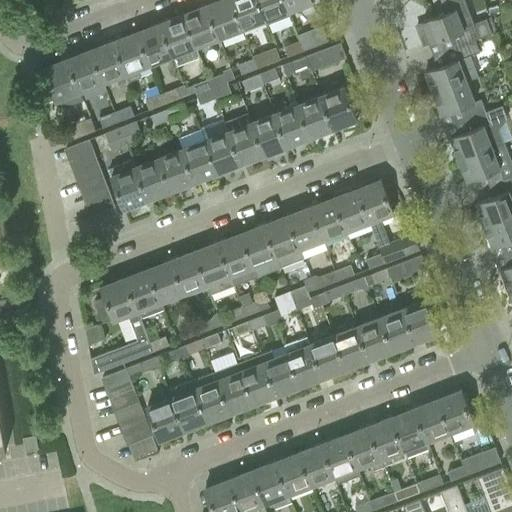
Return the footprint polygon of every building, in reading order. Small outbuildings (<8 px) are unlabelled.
[(224,0),(207,7),(219,37),(242,28),(230,0),(224,0)] [(230,0),(242,28),(265,19),(257,0),(230,0)] [(257,0),(265,19),(267,25),(290,16),(288,11),(283,0),(257,0)] [(283,0),(288,11),(310,2),(311,3),(312,3),(311,0),(283,0)] [(423,23),(417,25),(424,44),(430,42),(431,43),(448,36),(453,48),(474,39),(475,40),(492,33),(486,18),(471,24),(462,0),(452,0),(441,4),(445,13),(422,21),(423,23)] [(184,14),(183,14),(195,46),(219,37),(207,7),(184,15),(184,14)] [(183,16),(161,24),(172,55),(176,66),(199,57),(195,46),(183,14),(182,14),(183,16)] [(138,31),(137,32),(149,64),(172,55),(161,24),(138,33),(138,31)] [(298,36),(300,41),(303,51),(327,41),(322,27),(298,36)] [(137,34),(114,42),(129,81),(140,77),(137,68),(149,64),(137,32),(136,32),(137,34)] [(435,67),(425,71),(433,93),(466,81),(479,75),(471,54),(479,52),(475,40),(474,39),(453,48),(457,59),(435,67)] [(303,51),(300,41),(284,47),(288,56),(303,51)] [(91,49),(103,81),(115,77),(119,85),(129,81),(114,42),(92,51),(91,49)] [(305,56),(309,66),(311,71),(346,58),(341,43),(305,56)] [(275,47),(252,56),(253,57),(253,58),(257,68),(280,60),(275,47)] [(91,51),(68,60),(80,90),(103,81),(91,49),(90,49),(91,51)] [(309,66),(305,56),(290,62),(294,71),(309,66)] [(253,58),(237,64),(241,74),(257,68),(253,58)] [(45,67),(44,67),(56,101),(59,108),(82,99),(79,90),(80,90),(68,60),(46,68),(45,67)] [(275,68),(260,74),(263,83),(279,77),(275,68)] [(224,74),(208,80),(212,89),(228,83),(224,74)] [(263,83),(260,74),(243,81),(247,90),(263,83)] [(208,80),(193,86),(197,95),(212,89),(208,80)] [(459,108),(464,119),(485,111),(481,99),(474,101),(466,81),(433,93),(441,115),(459,108)] [(228,83),(212,89),(215,97),(231,91),(228,83)] [(184,85),(161,94),(163,100),(164,102),(164,103),(187,94),(184,85)] [(343,88),(321,96),(333,126),(355,118),(355,120),(357,119),(356,117),(368,113),(360,94),(349,98),(344,86),(343,86),(343,88)] [(212,89),(197,95),(200,103),(215,97),(212,89)] [(161,94),(145,100),(149,108),(149,109),(164,103),(164,102),(163,100),(161,94)] [(321,96),(298,105),(311,137),(311,136),(311,135),(333,126),(321,96)] [(183,104),(168,110),(171,119),(186,113),(183,104)] [(298,105),(275,114),(287,144),(309,135),(310,137),(311,137),(298,105)] [(450,137),(458,159),(503,142),(498,128),(506,118),(501,105),(485,111),(464,119),(468,130),(450,137)] [(130,106),(115,111),(118,118),(118,119),(119,120),(133,115),(133,114),(132,112),(130,106)] [(171,119),(168,110),(151,116),(155,125),(171,119)] [(115,111),(99,118),(102,126),(102,127),(119,120),(118,119),(118,118),(115,111)] [(248,112),(225,121),(229,132),(241,162),(263,153),(264,155),(264,154),(252,123),(248,112)] [(275,114),(252,123),(264,154),(265,154),(264,153),(287,144),(275,114)] [(61,129),(65,141),(96,130),(91,118),(61,129)] [(137,122),(122,128),(125,136),(140,130),(137,122)] [(125,136),(122,128),(105,134),(108,142),(125,136)] [(202,129),(178,138),(183,149),(194,179),(217,171),(218,173),(218,172),(206,140),(202,129)] [(229,132),(206,140),(218,172),(219,172),(218,170),(241,162),(229,132)] [(65,148),(69,159),(93,150),(89,139),(65,148)] [(484,174),(489,185),(511,177),(511,176),(511,164),(503,142),(458,159),(467,180),(484,174)] [(183,149),(160,158),(172,190),(173,190),(172,188),(194,179),(183,149)] [(69,159),(74,170),(97,161),(93,150),(69,159)] [(160,158),(137,167),(148,197),(171,188),(171,190),(172,190),(160,158)] [(133,159),(109,168),(112,175),(118,189),(125,208),(126,208),(126,206),(148,197),(137,167),(133,159)] [(74,170),(78,182),(102,173),(97,161),(74,170)] [(78,182),(82,193),(106,184),(102,173),(78,182)] [(493,196),(475,203),(484,225),(511,213),(511,176),(511,177),(489,185),(493,196)] [(379,181),(357,190),(369,221),(385,262),(419,248),(413,233),(389,242),(379,217),(391,212),(392,214),(393,213),(390,205),(380,179),(379,180),(379,181)] [(82,193),(87,204),(110,195),(106,184),(82,193)] [(334,197),(333,197),(346,230),(369,221),(357,190),(335,199),(334,197)] [(110,195),(87,204),(91,215),(115,206),(110,195)] [(333,199),(311,208),(323,239),(346,230),(333,197),(332,197),(333,199)] [(401,201),(390,205),(393,213),(404,209),(401,201)] [(288,214),(287,215),(300,247),(323,239),(311,208),(288,216),(288,214)] [(511,213),(484,225),(492,246),(510,240),(511,245),(511,213)] [(287,217),(265,225),(276,256),(281,268),(304,259),(300,247),(287,215),(286,215),(287,217)] [(242,232),(241,232),(253,265),(276,256),(265,225),(242,234),(242,232)] [(241,235),(218,243),(230,274),(234,285),(258,277),(253,265),(241,232),(240,233),(241,235)] [(195,250),(207,283),(211,294),(234,285),(230,274),(218,243),(196,252),(195,250)] [(194,253),(172,261),(184,292),(207,283),(195,250),(194,251),(194,253)] [(381,252),(365,258),(369,268),(385,262),(381,252)] [(421,254),(387,267),(390,277),(392,282),(427,269),(421,254)] [(149,267),(148,268),(161,300),(184,292),(172,261),(150,270),(149,267)] [(350,263),(333,270),(335,276),(339,275),(340,279),(354,273),(350,263)] [(511,264),(500,269),(509,291),(511,289),(511,264)] [(390,277),(387,267),(371,273),(374,283),(390,277)] [(148,270),(126,279),(141,318),(164,309),(161,300),(148,268),(147,268),(148,270)] [(335,276),(333,270),(321,275),(324,285),(340,279),(339,275),(335,276)] [(355,278),(340,284),(341,287),(339,288),(341,292),(345,291),(346,294),(359,289),(355,278)] [(141,318),(126,279),(104,287),(103,285),(102,286),(106,297),(95,301),(103,323),(114,318),(115,320),(116,319),(116,318),(127,313),(137,340),(90,358),(93,374),(154,351),(150,342),(141,318)] [(305,284),(289,290),(291,294),(289,295),(291,299),(294,297),(295,300),(309,295),(305,284)] [(341,287),(340,284),(324,290),(329,301),(346,294),(345,291),(341,292),(339,288),(341,287)] [(278,307),(292,301),(295,300),(294,297),(291,299),(289,295),(291,294),(289,290),(274,296),(278,307)] [(309,295),(295,300),(292,301),(293,306),(297,304),(298,308),(296,308),(297,309),(312,303),(309,295)] [(425,301),(403,309),(415,340),(437,332),(438,334),(440,333),(434,319),(445,315),(437,296),(437,295),(425,299),(425,301)] [(0,312),(12,311),(10,299),(0,300),(0,312)] [(257,299),(242,305),(242,306),(240,306),(242,312),(246,311),(247,314),(261,309),(257,299)] [(292,301),(278,307),(281,315),(297,309),(296,308),(298,308),(297,304),(293,306),(292,301)] [(242,306),(242,305),(226,311),(230,321),(247,314),(246,311),(242,312),(240,306),(242,306)] [(403,309),(380,318),(393,351),(393,349),(415,340),(403,309)] [(263,314),(248,320),(249,323),(247,323),(248,327),(252,326),(253,329),(267,324),(263,314)] [(211,317),(196,323),(197,323),(195,324),(197,329),(200,327),(202,331),(214,327),(211,317)] [(380,318),(357,327),(369,358),(391,350),(392,351),(393,351),(380,318)] [(249,323),(248,320),(232,326),(236,336),(253,329),(252,326),(248,327),(247,323),(249,323)] [(197,323),(196,323),(180,329),(184,338),(202,331),(200,327),(197,329),(195,324),(197,323)] [(84,329),(88,346),(102,339),(97,324),(84,329)] [(357,327),(333,336),(346,369),(347,368),(346,367),(369,358),(357,327)] [(217,332),(202,338),(203,340),(201,340),(203,345),(206,343),(208,346),(220,341),(217,332)] [(165,336),(150,342),(154,351),(169,345),(165,336)] [(284,345),(287,353),(300,386),(301,386),(300,384),(322,376),(310,345),(307,336),(284,345)] [(333,336),(310,345),(322,376),(345,367),(345,369),(346,369),(333,336)] [(203,340),(202,338),(184,345),(188,354),(208,346),(206,343),(203,345),(201,340),(203,340)] [(171,350),(155,355),(159,365),(174,359),(171,350)] [(271,350),(261,354),(264,362),(276,394),(299,385),(299,387),(300,386),(290,361),(287,353),(274,359),(271,350)] [(261,354),(238,363),(241,371),(254,404),(254,402),(276,394),(264,362),(261,354)] [(159,365),(155,355),(139,362),(143,371),(159,365)] [(238,363),(215,371),(230,411),(252,403),(253,404),(254,404),(241,371),(238,363)] [(102,377),(106,388),(130,379),(126,367),(102,377)] [(191,380),(195,389),(207,422),(208,422),(207,420),(230,411),(215,371),(191,380)] [(106,388),(111,399),(134,390),(130,379),(106,388)] [(191,380),(168,389),(172,398),(184,429),(206,421),(207,423),(207,422),(195,389),(191,380)] [(439,398),(438,399),(450,431),(472,422),(474,427),(486,423),(478,403),(468,407),(461,389),(460,390),(461,391),(439,400),(439,398)] [(111,399),(115,410),(139,401),(134,390),(111,399)] [(184,429),(172,398),(148,407),(161,440),(162,440),(161,438),(184,429)] [(438,400),(415,409),(427,440),(450,431),(438,399),(437,399),(438,400)] [(115,410),(119,422),(143,413),(139,401),(115,410)] [(392,416),(391,416),(404,449),(407,457),(430,448),(427,440),(415,409),(393,418),(392,416)] [(119,422),(124,433),(147,424),(143,413),(119,422)] [(391,418),(369,427),(384,466),(393,462),(390,454),(404,449),(391,416),(391,417),(391,418)] [(147,424),(124,433),(128,444),(152,435),(147,424)] [(346,434),(345,434),(358,466),(371,461),(374,469),(384,466),(369,427),(347,435),(346,434)] [(345,436),(322,445),(334,475),(337,483),(361,474),(358,466),(345,434),(344,434),(345,436)] [(36,435),(34,435),(22,437),(25,451),(38,449),(36,435)] [(152,435),(128,444),(133,458),(157,449),(152,435)] [(300,451),(299,451),(311,484),(334,475),(322,445),(300,453),(300,451)] [(461,460),(463,466),(467,475),(501,462),(495,447),(461,460)] [(299,453),(276,462),(288,493),(311,484),(299,451),(298,452),(299,453)] [(35,456),(39,480),(60,476),(55,453),(35,456)] [(253,469),(269,510),(292,502),(288,493),(276,462),(254,471),(253,469)] [(467,475),(463,466),(448,472),(451,481),(467,475)] [(484,496),(463,504),(466,511),(511,511),(511,491),(502,467),(493,470),(476,477),(484,496)] [(253,471),(230,480),(241,511),(269,511),(269,510),(253,469),(252,470),(253,471)] [(432,476),(415,483),(417,487),(421,486),(422,490),(420,491),(421,492),(436,486),(432,476)] [(214,509),(205,511),(241,511),(230,480),(208,489),(207,487),(206,488),(214,509)] [(415,483),(394,491),(397,501),(421,492),(420,491),(422,490),(421,486),(417,487),(415,483)] [(447,511),(466,511),(463,504),(456,485),(439,491),(447,511)] [(385,494),(369,500),(370,505),(374,503),(376,508),(374,509),(374,510),(389,504),(385,494)] [(404,511),(423,511),(419,499),(402,505),(404,511)] [(370,505),(369,500),(354,506),(356,511),(368,511),(374,510),(374,509),(376,508),(374,503),(370,505)]
